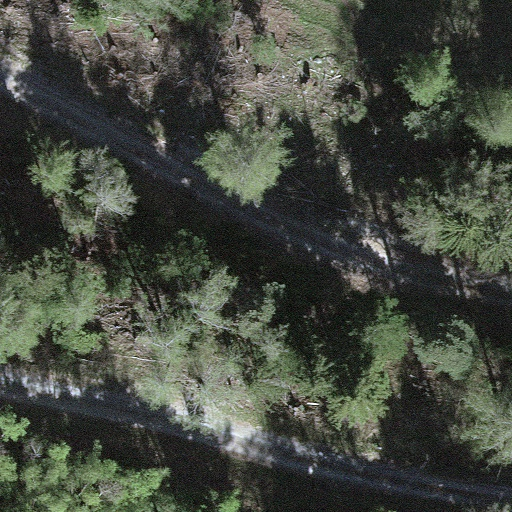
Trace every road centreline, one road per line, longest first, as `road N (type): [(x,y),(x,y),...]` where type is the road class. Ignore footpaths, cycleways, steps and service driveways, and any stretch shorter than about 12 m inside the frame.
road 1 (track): [(511,278),(317,242),(0,82)]
road 2 (track): [(0,382),(511,494)]
